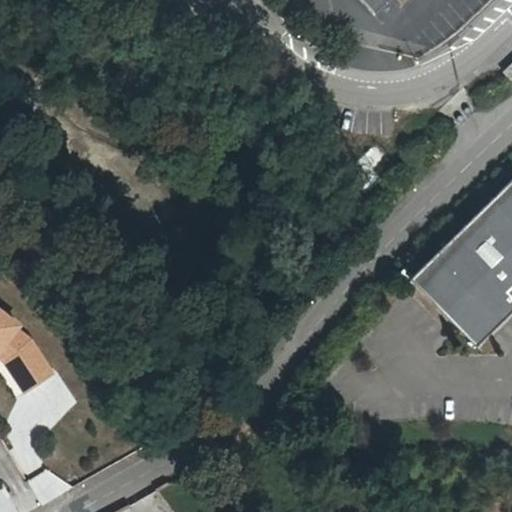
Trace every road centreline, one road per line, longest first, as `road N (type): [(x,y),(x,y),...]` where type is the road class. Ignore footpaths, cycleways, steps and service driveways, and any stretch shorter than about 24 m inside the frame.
road 1 (residential): [(68,511),(132,478),(270,377),(362,261),(511,118)]
road 2 (unclassified): [(237,0),(325,77),(371,88),(442,74),(511,18)]
road 3 (unclassified): [(389,335),(437,384),(511,387)]
